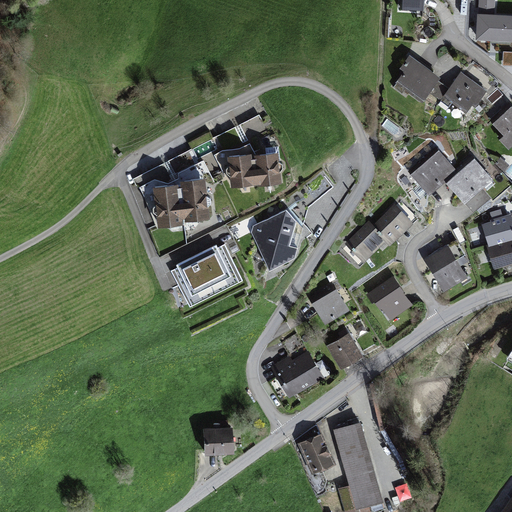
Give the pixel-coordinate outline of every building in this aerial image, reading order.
[(399,0),(398,13),(418,14),(419,0),(399,0)] [(478,0),(477,43),(511,44),(511,18),(494,18),(494,0),(478,0)] [(511,48),(503,49),(504,63),(511,62),(511,48)] [(418,105),(437,82),(408,59),(397,73),(402,78),(395,86),(418,105)] [(465,119),(483,95),(459,76),(440,100),(465,119)] [(511,146),(511,113),(508,110),(489,127),(500,139),(496,143),(506,153),(511,146)] [(452,174),(434,154),(408,176),(426,197),(452,174)] [(246,158),(224,160),(226,192),(250,190),(249,174),(247,174),(246,158)] [(274,189),(272,158),(249,159),(251,174),(249,174),(250,190),(253,189),(253,191),(274,189)] [(488,183),(470,162),(444,185),(462,205),(488,183)] [(201,223),(198,183),(176,185),(177,204),(176,204),(177,220),(179,220),(179,225),(201,223)] [(173,188),(150,190),(154,229),(176,227),(175,220),(177,220),(176,204),(174,204),(173,188)] [(393,207),(370,228),(382,241),(386,246),(409,224),(393,207)] [(247,237),(262,275),(291,261),(298,232),(280,214),(250,229),(247,237)] [(511,220),(511,217),(484,224),(490,245),(511,238),(511,220)] [(366,224),(343,246),(359,263),(382,241),(370,228),(366,224)] [(511,238),(490,245),(495,265),(511,260),(511,238)] [(449,246),(425,259),(443,290),(467,277),(449,246)] [(184,310),(237,285),(219,247),(166,272),(184,310)] [(390,320),(412,305),(394,276),(371,291),(390,320)] [(349,309),(337,287),(312,301),(324,323),(349,309)] [(349,332),(328,344),(341,366),(362,354),(349,332)] [(273,368),(291,397),(325,376),(307,347),(273,368)] [(360,421),(335,428),(357,507),(383,499),(360,421)] [(233,425),(204,426),(205,451),(234,450),(233,425)] [(321,431),(298,441),(311,472),(334,462),(321,431)] [(397,486),(399,498),(411,496),(409,484),(397,486)] [(511,511),(511,498),(502,511),(511,511)]
